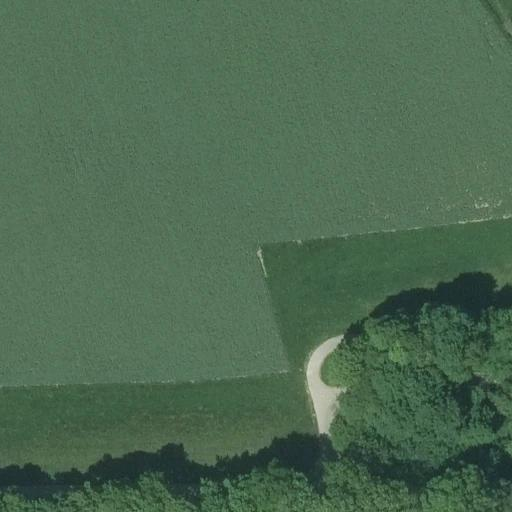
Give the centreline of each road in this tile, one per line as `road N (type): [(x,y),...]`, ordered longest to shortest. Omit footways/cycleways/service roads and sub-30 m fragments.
road 1 (track): [(332,498),(318,402),(382,384),(511,388)]
road 2 (track): [(318,402),(311,370),(322,352),(344,342),(511,319)]
